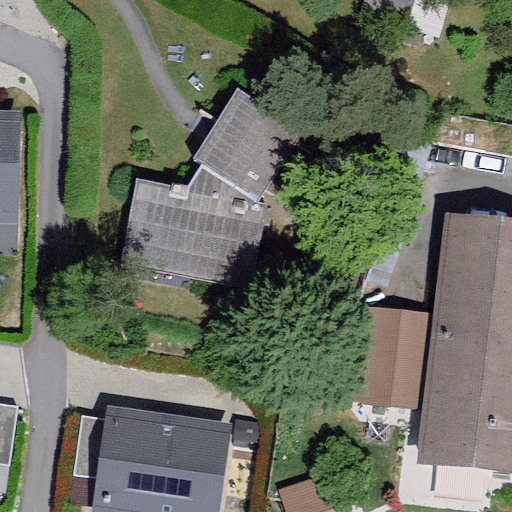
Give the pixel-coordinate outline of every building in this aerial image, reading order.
[(144,193),(129,276),(290,313),(311,244),(264,224),(321,151),(240,99),(198,175),(208,182),(189,206),(144,193)] [(26,136),(0,134),(0,238),(21,240),(26,136)] [(511,229),(449,224),(424,481),(511,489),(511,229)] [(427,325),(363,317),(352,412),(416,419),(427,325)] [(224,511),(233,445),(104,428),(92,511),(224,511)] [(333,511),(323,484),(278,501),(282,511),(333,511)]
